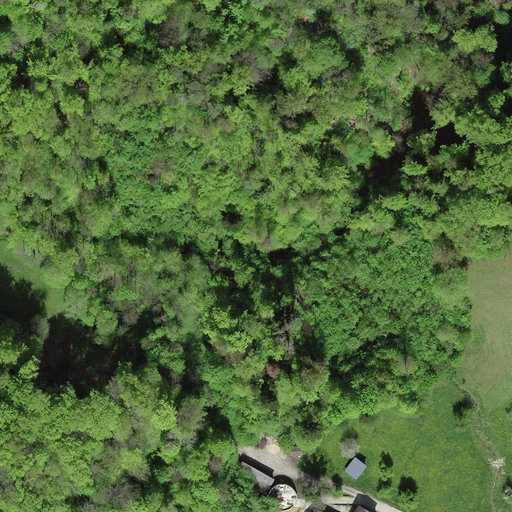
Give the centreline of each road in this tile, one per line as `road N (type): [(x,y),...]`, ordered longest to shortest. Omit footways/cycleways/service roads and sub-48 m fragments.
road 1 (track): [(0,285),(124,360),(244,449),(277,461)]
road 2 (unclassified): [(277,461),(396,511)]
